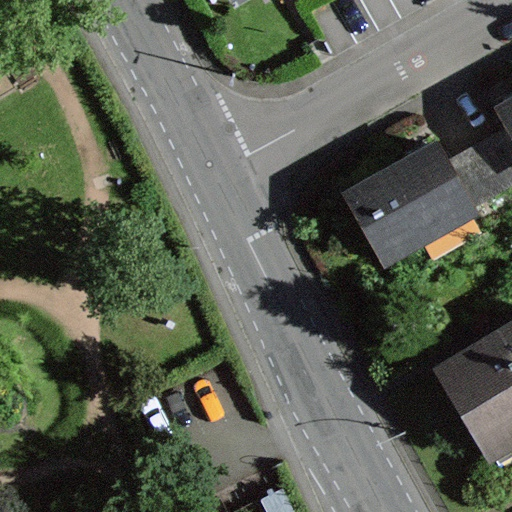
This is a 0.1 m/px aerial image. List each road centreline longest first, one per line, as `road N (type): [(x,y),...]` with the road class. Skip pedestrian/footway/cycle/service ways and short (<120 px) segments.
road 1 (tertiary): [(213,180),(392,511)]
road 2 (residential): [(511,3),(213,180)]
road 3 (tertiary): [(117,0),(213,180)]
